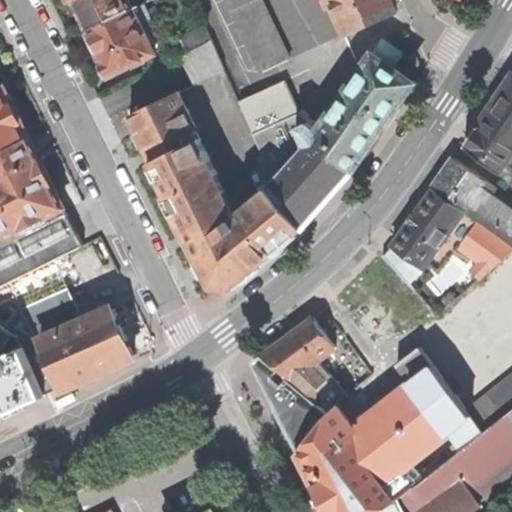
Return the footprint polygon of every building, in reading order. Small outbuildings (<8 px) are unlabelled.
[(73,0),(88,29),(133,7),(130,0),(73,0)] [(228,0),(262,72),(289,59),(261,0),(228,0)] [(333,2),(347,32),(396,9),(391,0),(327,0),(329,4),(333,2)] [(99,50),(110,73),(155,51),(143,26),(150,22),(140,3),(133,7),(88,29),(99,50)] [(180,36),(187,51),(212,39),(205,24),(180,36)] [(182,54),(194,81),(225,66),(212,39),(187,51),(182,54)] [(329,152),(355,170),(387,125),(418,82),(393,65),(403,52),(384,40),(365,67),(362,66),(328,112),(331,115),(320,131),(329,152)] [(195,82),(180,89),(197,124),(194,125),(200,137),(218,172),(216,173),(225,191),(222,192),(236,220),(238,222),(248,213),(245,210),(270,187),(269,185),(261,163),(267,159),(255,133),(241,100),(225,66),(194,81),(195,82)] [(491,96),(487,102),(492,105),(478,125),(511,148),(511,74),(499,94),(494,91),(491,96)] [(255,133),(299,114),(285,81),(241,100),(255,133)] [(0,152),(30,138),(16,109),(5,85),(0,87),(0,152)] [(149,147),(155,159),(200,137),(194,125),(197,124),(180,89),(130,113),(141,135),(147,148),(149,147)] [(307,124),(299,114),(255,133),(267,159),(261,163),(269,185),(305,146),(297,129),(307,124)] [(270,187),(305,226),(317,212),(330,197),(355,170),(329,152),(307,124),(297,129),(305,146),(269,185),(270,187)] [(511,156),(511,148),(478,125),(464,146),(499,173),(511,156)] [(189,232),(200,255),(236,220),(222,192),(225,191),(216,173),(218,172),(200,137),(155,159),(153,160),(189,232)] [(0,237),(12,232),(64,207),(47,171),(30,138),(0,152),(0,237)] [(511,156),(499,173),(511,183),(511,156)] [(466,209),(507,239),(511,232),(511,216),(479,193),(487,180),(455,158),(446,171),(435,186),(466,209)] [(268,256),(305,226),(270,187),(245,210),(248,213),(238,222),(236,220),(200,255),(215,284),(230,288),(268,256)] [(425,265),(446,237),(464,211),(433,189),(413,216),(392,245),(423,267),(425,265)] [(64,207),(12,232),(32,271),(84,245),(72,221),(64,207)] [(477,281),(511,251),(511,242),(507,239),(466,209),(464,211),(446,237),(479,260),(471,268),(474,271),(470,275),(477,281)] [(0,287),(32,271),(12,232),(0,237),(0,287)] [(409,281),(423,267),(392,245),(384,253),(409,281)] [(434,272),(425,265),(423,267),(409,281),(417,289),(434,272)] [(20,304),(4,326),(19,336),(23,347),(24,348),(43,340),(84,321),(73,295),(25,317),(20,304)] [(43,340),(45,343),(63,387),(102,369),(135,354),(115,307),(84,321),(43,340)] [(289,335),(264,354),(293,378),(318,359),(335,346),(313,317),(289,335)] [(0,357),(23,347),(19,336),(4,326),(0,323),(0,357)] [(43,340),(24,348),(30,361),(39,356),(35,347),(45,343),(43,340)] [(41,385),(46,395),(63,387),(45,343),(35,347),(39,356),(51,381),(41,385)] [(17,392),(39,382),(30,361),(24,348),(23,347),(0,357),(0,375),(2,381),(17,392)] [(449,433),(461,449),(484,431),(483,429),(467,410),(421,347),(398,364),(412,382),(356,426),(337,405),(349,393),(318,359),(293,378),(291,380),(286,376),(280,383),(270,375),(276,368),(259,353),(255,357),(252,359),(314,482),(328,511),(381,511),(398,499),(403,495),(414,486),(401,470),(449,433)] [(39,382),(41,385),(51,381),(39,356),(30,361),(39,382)] [(286,376),(276,368),(270,375),(280,383),(286,376)] [(483,429),(511,406),(511,374),(467,410),(483,429)] [(0,414),(1,414),(46,395),(41,385),(39,382),(17,392),(2,381),(0,375),(0,414)] [(83,398),(79,391),(64,399),(60,401),(63,405),(64,408),(83,398)] [(511,477),(511,418),(507,413),(484,431),(461,449),(448,460),(480,500),(511,477)] [(44,466),(48,473),(63,465),(67,463),(65,459),(63,456),(44,466)] [(480,500),(448,460),(414,486),(403,495),(414,511),(472,511),(483,505),(480,500)] [(404,511),(398,499),(381,511),(404,511)]
